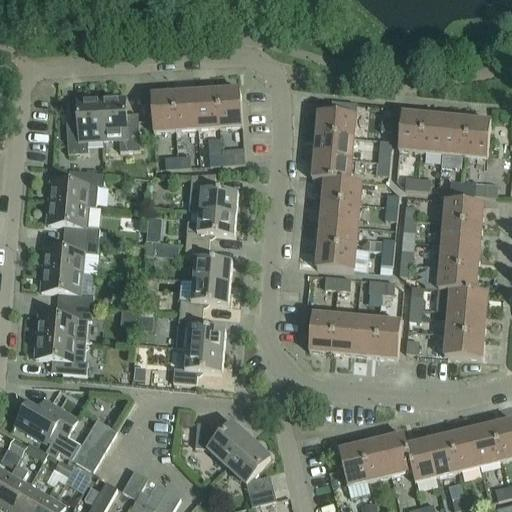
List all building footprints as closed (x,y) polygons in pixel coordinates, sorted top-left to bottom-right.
[(218,94),(220,132),(243,130),(240,93),(218,94)] [(198,133),(220,132),(218,94),(196,96),(198,133)] [(176,134),(198,133),(196,96),(173,97),(176,134)] [(154,136),(176,134),(173,97),(151,99),(152,119),(154,136)] [(127,125),(126,100),(101,102),(104,144),(119,143),(120,155),(140,154),(139,124),(127,125)] [(68,158),(89,157),(88,145),(104,144),(101,102),(77,103),(78,128),(67,128),(68,158)] [(354,142),(354,139),(356,119),(319,116),(317,138),(354,142)] [(421,156),(424,119),(402,117),(399,154),(421,156)] [(443,158),(446,121),(424,119),(421,156),(443,158)] [(465,160),(469,123),(446,121),(443,158),(465,160)] [(393,136),(394,123),(383,122),(382,135),(393,136)] [(488,162),(491,125),(469,123),(465,160),(488,162)] [(352,164),(354,142),(317,138),(315,160),(352,164)] [(234,157),(222,158),(223,170),(235,169),(245,168),(244,157),(244,153),(234,153),(234,157)] [(390,167),(391,155),(380,154),(379,166),(390,167)] [(210,171),(215,170),(223,170),(222,158),(210,159),(210,171)] [(350,186),(352,164),(315,160),(313,183),(325,184),(350,186)] [(178,173),(191,172),(190,161),(178,162),(178,173)] [(166,174),(178,173),(178,162),(165,163),(166,174)] [(389,180),(390,167),(379,166),(378,179),(389,180)] [(104,191),(105,178),(96,177),(94,189),(94,190),(99,191),(104,191)] [(237,219),(238,197),(214,195),(216,179),(192,180),(191,194),(192,194),(190,215),(199,216),(237,219)] [(418,195),(419,184),(407,183),(406,194),(418,195)] [(350,186),(325,184),(323,206),(359,209),(362,187),(350,186)] [(430,196),(431,185),(419,184),(418,195),(430,196)] [(51,185),(49,207),(88,210),(88,211),(97,212),(99,191),(94,190),(94,189),(51,185)] [(449,197),(462,198),(463,186),(450,185),(449,197)] [(463,186),(462,198),(497,201),(498,189),(465,186),(463,186)] [(398,213),(399,200),(389,200),(388,212),(398,213)] [(482,229),(483,207),(446,204),(444,226),(482,229)] [(357,231),(359,209),(323,206),(321,228),(357,231)] [(88,211),(88,210),(49,207),(47,228),(86,232),(88,211)] [(416,224),(418,212),(406,211),(405,223),(416,224)] [(397,225),(398,213),(388,212),(387,224),(397,225)] [(235,241),(237,219),(199,216),(198,227),(188,226),(187,235),(186,249),(209,251),(210,239),(235,241)] [(414,246),(415,237),(416,224),(405,223),(403,245),(414,246)] [(480,251),(482,229),(444,226),(442,248),(480,251)] [(355,254),(357,231),(321,228),(319,250),(355,254)] [(99,245),(100,232),(91,231),(90,244),(99,245)] [(394,257),(395,244),(386,243),(384,256),(394,257)] [(98,258),(99,245),(90,244),(88,257),(98,258)] [(412,268),(413,256),(414,246),(403,245),(401,267),(412,268)] [(478,273),(480,251),(442,248),(440,270),(478,273)] [(230,287),(232,265),(208,263),(209,251),(186,249),(185,262),(195,263),(193,284),(230,287)] [(353,276),(355,254),(319,250),(317,272),(353,276)] [(82,277),(84,255),(45,252),(43,274),(82,277)] [(393,269),(394,257),(384,256),(383,268),(393,269)] [(411,281),(412,268),(401,267),(400,280),(411,281)] [(476,295),(478,273),(440,270),(438,292),(476,295)] [(81,299),(82,277),(43,274),(41,295),(81,299)] [(337,293),(338,281),(326,280),(325,292),(337,293)] [(350,294),(351,283),(338,281),(337,293),(350,294)] [(171,295),(188,296),(188,284),(172,284),(171,295)] [(228,309),(230,287),(193,284),(191,305),(181,304),(180,317),(203,319),(204,307),(228,309)] [(382,297),(383,286),(370,285),(369,296),(382,297)] [(395,298),(396,287),(383,286),(382,297),(395,298)] [(432,318),(435,293),(424,292),(421,317),(432,318)] [(486,319),(488,296),(476,295),(438,292),(438,293),(450,294),(448,316),(486,319)] [(159,314),(160,299),(142,297),(141,313),(159,314)] [(93,312),(94,299),(85,298),(84,311),(93,312)] [(421,312),(423,301),(413,300),(411,311),(421,312)] [(92,325),(93,312),(84,311),(82,323),(82,324),(89,324),(92,325)] [(420,327),(421,312),(411,311),(409,326),(420,327)] [(484,341),(486,319),(448,316),(447,338),(484,341)] [(224,356),(226,334),(202,332),(203,319),(180,317),(178,331),(179,331),(177,352),(187,353),(224,356)] [(331,357),(335,320),(312,318),(309,355),(331,357)] [(87,345),(89,324),(82,324),(82,323),(39,319),(37,341),(76,344),(87,345)] [(354,359),(357,322),(335,320),(331,357),(354,359)] [(376,361),(379,324),(357,322),(354,359),(376,361)] [(398,363),(399,359),(401,326),(379,324),(376,361),(398,363)] [(482,364),(484,341),(447,338),(445,360),(482,364)] [(75,365),(79,365),(85,365),(87,345),(76,344),(37,341),(35,362),(74,366),(75,365)] [(407,344),(406,357),(418,358),(419,345),(407,344)] [(222,378),(224,356),(187,353),(185,374),(175,373),(173,387),(197,389),(198,376),(222,378)] [(87,379),(88,366),(85,365),(79,365),(77,378),(87,379)] [(56,463),(60,458),(60,457),(73,464),(79,454),(81,451),(66,442),(78,422),(45,403),(38,413),(28,407),(15,428),(47,447),(47,446),(51,448),(48,452),(46,456),(48,458),(56,463)] [(106,456),(118,435),(97,423),(85,444),(106,456)] [(502,465),(504,465),(511,462),(511,424),(493,429),(502,465)] [(228,470),(251,444),(232,427),(214,446),(209,442),(211,428),(198,427),(195,451),(208,453),(228,470)] [(481,470),(502,465),(493,429),(472,434),(481,470)] [(459,476),(481,470),(472,434),(450,439),(459,476)] [(416,486),(407,450),(404,438),(383,444),(391,480),(412,474),(414,486),(416,486)] [(438,481),(459,476),(450,439),(429,444),(438,481)] [(22,460),(25,455),(28,450),(14,442),(8,453),(16,457),(22,460)] [(100,466),(106,456),(85,444),(81,451),(79,454),(100,466)] [(255,484),(253,481),(271,462),(251,444),(228,470),(247,488),(249,498),(273,492),(270,480),(255,484)] [(370,485),(391,480),(383,444),(361,449),(370,485)] [(416,486),(438,481),(429,444),(407,450),(416,486)] [(43,466),(48,458),(46,456),(30,447),(28,450),(25,455),(43,466)] [(348,490),(367,486),(370,485),(361,449),(339,454),(348,490)] [(93,476),(100,466),(79,454),(73,464),(93,476)] [(61,479),(67,469),(61,465),(55,475),(61,479)] [(22,488),(29,475),(17,469),(11,481),(10,481),(0,497),(0,511),(16,511),(29,492),(22,488)] [(67,482),(73,472),(67,469),(61,479),(67,482)] [(0,497),(10,481),(0,474),(0,497)] [(136,504),(149,483),(135,475),(123,496),(136,504)] [(150,511),(156,511),(167,494),(149,483),(136,504),(150,511)] [(106,511),(118,493),(106,486),(91,511),(106,511)] [(498,505),(503,504),(510,502),(508,491),(496,493),(498,505)] [(41,511),(47,502),(29,492),(16,511),(41,511)] [(252,511),(257,510),(276,505),(273,492),(249,498),(252,511)] [(175,511),(181,502),(167,494),(156,511),(175,511)] [(467,511),(470,511),(480,510),(477,499),(465,502),(467,511)] [(63,511),(47,502),(41,511),(63,511)] [(454,511),(467,511),(465,502),(453,505),(454,511)]
